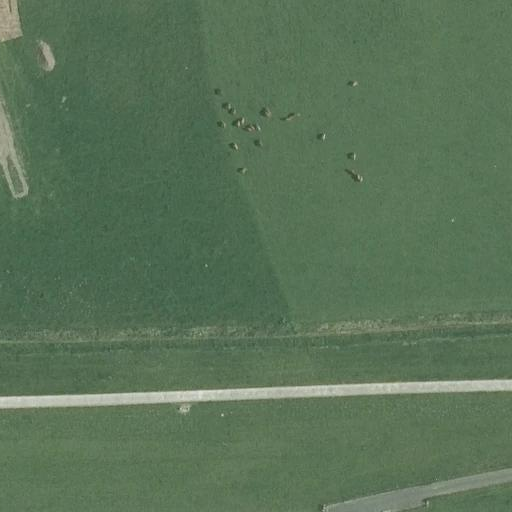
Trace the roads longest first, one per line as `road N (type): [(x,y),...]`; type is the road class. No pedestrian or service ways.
road 1 (track): [(0,401),(511,387)]
road 2 (track): [(511,477),(364,511)]
